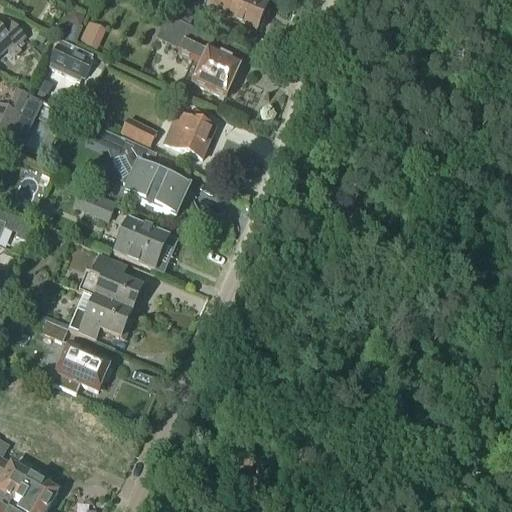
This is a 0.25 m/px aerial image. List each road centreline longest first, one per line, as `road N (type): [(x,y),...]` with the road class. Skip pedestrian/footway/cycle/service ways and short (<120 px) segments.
road 1 (residential): [(129,511),(238,256)]
road 2 (track): [(238,256),(337,0)]
road 3 (track): [(511,451),(276,511)]
